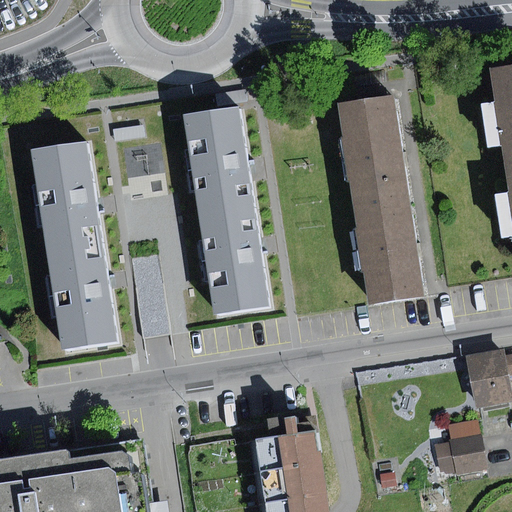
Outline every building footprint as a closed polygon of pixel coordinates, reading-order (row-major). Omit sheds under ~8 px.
[(511,67),(491,70),(506,172),(511,171),(511,67)] [(355,75),(357,87),(386,83),(384,71),(355,75)] [(246,90),(216,94),(218,106),(248,102),(246,90)] [(340,105),(355,205),(410,197),(404,157),(395,96),(340,105)] [(200,218),(256,209),(250,170),(240,109),(184,118),(200,218)] [(144,125),(114,130),(116,142),(146,138),(144,125)] [(33,153),(49,253),(104,244),(98,206),(88,144),(33,153)] [(418,248),(410,197),(355,205),(370,304),(425,296),(418,248)] [(256,209),(200,218),(216,317),(272,308),(262,249),(256,209)] [(110,284),(104,244),(49,253),(64,353),(120,344),(110,284)] [(158,256),(132,261),(145,338),(157,336),(171,334),(158,256)] [(511,354),(506,356),(504,349),(468,356),(478,409),(511,402),(511,386),(510,377),(511,376),(511,354)] [(450,425),(453,441),(482,436),(480,420),(450,425)] [(328,511),(317,432),(258,440),(268,511),(328,511)] [(482,436),(453,441),(458,470),(458,475),(488,470),(482,436)] [(458,470),(453,441),(436,444),(441,473),(458,470)] [(0,511),(153,511),(152,503),(148,471),(133,473),(131,456),(123,452),(72,460),(71,453),(65,450),(0,460),(0,511)] [(394,473),(381,475),(383,488),(396,486),(394,473)] [(168,511),(167,500),(152,503),(153,511),(168,511)]
